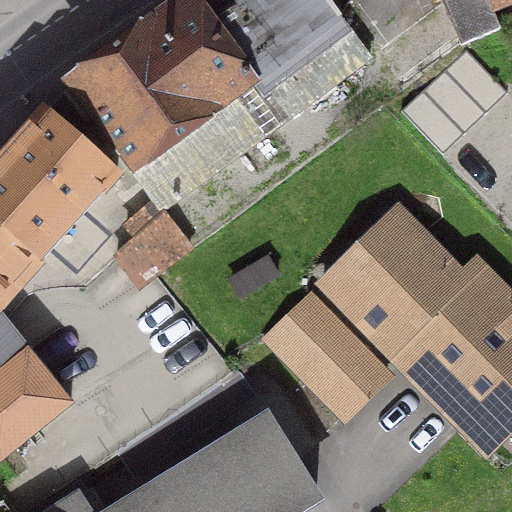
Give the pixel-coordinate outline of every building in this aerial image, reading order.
[(211,27),(191,0),(182,0),(69,84),(153,200),(159,208),(281,120),(211,27)] [(325,0),(248,0),(211,27),(281,120),(368,58),(325,0)] [(441,0),(461,46),(500,30),(491,8),(488,0),(441,0)] [(400,111),(442,155),(507,93),(465,50),(400,111)] [(0,226),(40,260),(41,262),(116,176),(42,110),(0,158),(0,226)] [(132,237),(116,255),(139,287),(188,250),(159,208),(153,200),(122,223),(132,237)] [(505,381),(511,388),(511,301),(476,265),(461,279),(394,210),(322,280),(393,352),(407,338),(476,409),(505,381)] [(0,373),(28,351),(0,315),(0,309),(41,262),(40,260),(0,226),(0,373)] [(269,341),(342,416),(385,374),(312,299),(269,341)] [(0,460),(72,407),(28,351),(0,373),(0,460)] [(233,404),(220,387),(121,455),(133,472),(233,404)] [(295,511),(315,500),(266,420),(118,511),(98,511),(78,479),(29,511),(295,511)] [(511,511),(511,460),(419,511),(511,511)]
